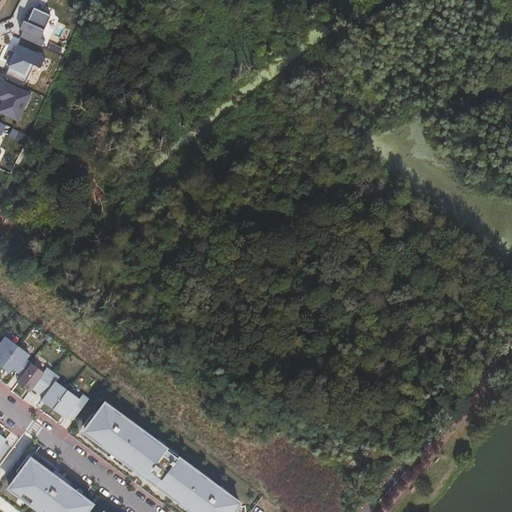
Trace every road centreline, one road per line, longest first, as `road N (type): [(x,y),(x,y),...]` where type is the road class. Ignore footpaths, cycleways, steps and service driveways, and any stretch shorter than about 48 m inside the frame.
road 1 (unknown): [(300,511),(132,378),(0,287)]
road 2 (residential): [(146,511),(0,403)]
